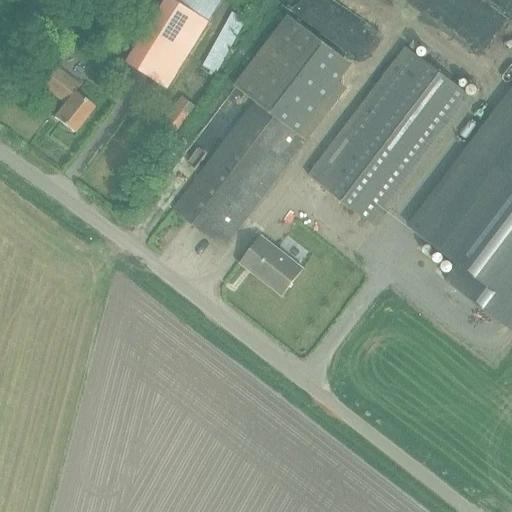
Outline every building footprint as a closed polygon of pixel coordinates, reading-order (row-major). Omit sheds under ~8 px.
[(168,0),(126,67),(167,93),(225,0),(168,0)] [(256,104),(173,211),(224,250),(362,71),(292,17),(236,90),(256,104)] [(410,49),(311,177),(376,228),(475,100),(410,49)] [(74,134),(93,108),(74,93),(79,87),(55,68),(41,86),(65,105),(54,119),(74,134)] [(504,326),(511,316),(511,95),(411,228),(461,268),(449,284),(504,326)] [(304,271),(261,237),(240,264),(283,297),(304,271)]
